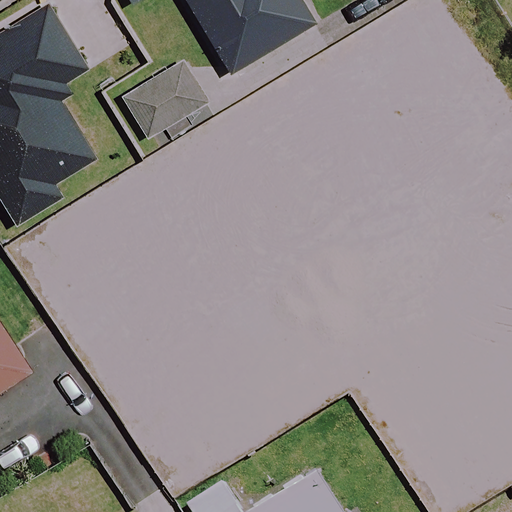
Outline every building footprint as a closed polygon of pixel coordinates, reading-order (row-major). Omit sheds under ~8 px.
[(320,24),(306,0),(187,0),(230,75),(320,24)] [(211,103),(186,59),(123,96),(148,140),(211,103)] [(370,120),(344,75),(241,136),(310,252),(369,217),(354,191),(377,177),(350,132),(370,120)] [(270,224),(133,303),(168,363),(305,284),(270,224)] [(511,276),(437,321),(461,362),(444,372),(489,449),(506,438),(511,448),(511,276)] [(350,369),(314,309),(189,383),(225,444),(350,369)] [(0,392),(33,372),(0,318),(0,392)] [(342,511),(318,473),(255,511),(244,511),(227,483),(192,505),(196,511),(342,511)]
